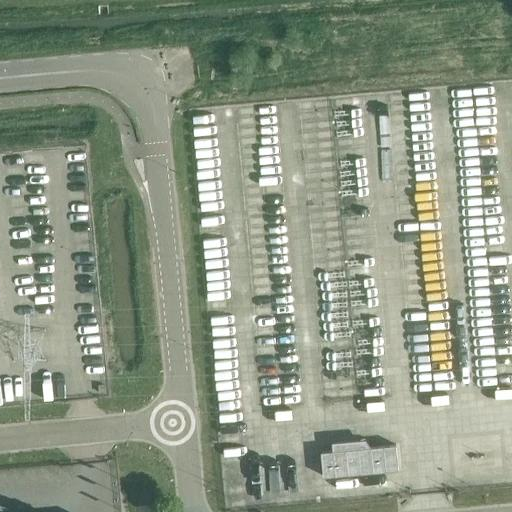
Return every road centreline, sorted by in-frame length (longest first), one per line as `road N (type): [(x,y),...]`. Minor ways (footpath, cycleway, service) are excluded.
road 1 (tertiary): [(182,421),(149,98),(139,84),(85,70),(0,79)]
road 2 (unknown): [(84,431),(56,196)]
road 3 (unclassified): [(0,439),(182,421)]
